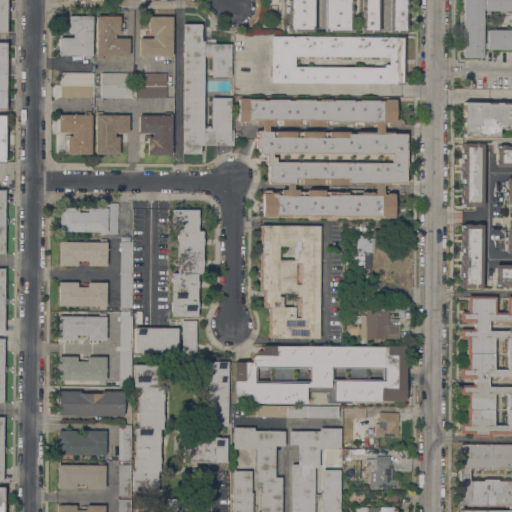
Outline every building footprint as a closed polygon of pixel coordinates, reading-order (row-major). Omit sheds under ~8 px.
[(313,0),(313,32),(285,31),(285,25),(287,25),(287,13),(286,13),(286,0),(313,0)] [(323,0),(352,0),(352,3),(351,3),(351,7),(352,7),(352,20),(351,20),(350,25),(352,25),(352,32),(323,32),(323,0)] [(378,0),(378,33),(360,33),(360,24),(361,24),(361,13),(360,13),(360,0),(378,0)] [(406,0),(406,13),(407,13),(407,17),(405,17),(405,20),(407,20),(407,32),(406,32),(406,33),(388,33),(388,0),(406,0)] [(461,0),(482,0),(482,57),(461,57),(461,0)] [(511,0),(511,11),(505,11),(505,13),(498,13),(498,11),(483,11),(483,0),(511,0)] [(91,16),(91,58),(84,58),(84,55),(58,55),(58,38),(72,38),(72,34),(67,34),(67,16),(91,16)] [(119,16),(119,34),(114,34),(114,38),(128,38),(128,56),(102,56),(102,58),(95,58),(95,16),(119,16)] [(171,59),(164,59),(164,56),(138,56),(138,38),(152,38),(152,34),(147,34),(147,16),(171,16),(171,59)] [(183,24),(200,24),(199,41),(202,41),(202,44),(230,44),(229,77),(210,76),(210,55),(202,55),(202,128),(206,128),(206,126),(209,126),(209,128),(210,128),(210,98),(229,98),(229,130),(233,130),(232,145),(199,145),(199,153),(182,153),(183,56),(181,56),(181,52),(183,52),(183,24)] [(511,49),(486,49),(486,30),(507,30),(507,28),(511,28),(511,49)] [(395,84),(395,83),(270,82),(270,36),(395,37),(395,36),(403,36),(403,84),(395,84)] [(93,73),(93,86),(91,86),(91,97),(60,97),(60,86),(60,72),(91,72),(91,73),(93,73)] [(100,73),(131,73),(131,86),(131,98),(100,98),(100,86),(100,73)] [(165,98),(134,98),(134,86),(135,73),(165,73),(165,86),(165,98)] [(382,217),(382,216),(357,216),(357,215),(349,215),(349,216),(331,216),(331,215),(328,215),(328,217),(317,217),(317,215),(311,215),(311,216),(292,216),(292,215),(285,215),(285,216),(261,216),(261,193),(262,193),(262,190),(270,190),(270,192),(275,192),(275,191),(280,191),(280,189),(285,189),(285,184),(283,184),(283,183),(267,183),(267,165),(265,165),(265,155),(262,155),(257,151),(257,148),(254,148),(254,132),(256,132),(256,130),(260,130),(260,126),(255,126),(255,124),(251,124),(251,122),(245,122),(245,124),(238,124),(238,121),(237,121),(237,98),(262,98),(262,100),(268,100),(268,99),(287,99),(287,100),(293,100),(293,99),(313,99),(313,100),(318,100),(318,98),(334,98),(334,99),(351,99),(351,100),(359,100),(359,99),(377,100),(384,100),(384,99),(395,99),(395,100),(396,100),(396,108),(395,108),(395,113),(396,113),(395,119),(395,122),(393,124),(388,124),(387,122),(382,122),(382,131),(392,131),(392,133),(405,133),(405,134),(406,134),(406,143),(405,143),(405,150),(406,150),(406,167),(404,167),(404,174),(406,174),(406,182),(404,182),(404,183),(398,183),(398,185),(391,185),(382,185),(382,190),(386,191),(386,193),(392,193),(393,194),(393,198),(394,198),(394,204),(393,204),(393,209),(394,209),(394,216),(393,216),(393,217),(382,217)] [(511,102),(511,128),(510,128),(510,129),(503,129),(503,128),(497,128),(497,132),(498,132),(498,138),(482,137),(462,136),(462,102),(511,102)] [(90,154),(66,154),(66,136),(71,136),(71,132),(57,132),(57,114),(83,115),(83,111),(90,111),(90,154)] [(101,112),(101,115),(127,115),(127,132),(113,132),(113,136),(118,137),(118,154),(94,154),(94,112),(101,112)] [(163,115),(164,112),(170,112),(170,155),(146,154),(147,137),(151,137),(151,133),(137,132),(137,115),(163,115)] [(482,206),(481,206),(481,207),(474,207),(474,206),(469,206),(469,207),(463,207),(463,206),(460,206),(460,196),(461,189),(460,189),(460,172),(461,172),(461,164),(460,164),(460,148),(461,148),(461,143),(482,143),(482,206)] [(511,167),(495,167),(495,166),(495,159),(495,154),(494,154),(495,145),(505,145),(505,146),(511,146),(511,167)] [(511,178),(511,204),(506,204),(507,201),(505,201),(505,200),(502,200),(502,183),(504,183),(504,181),(506,181),(506,178),(511,178)] [(58,207),(77,208),(77,212),(87,212),(87,208),(105,208),(105,203),(117,203),(117,234),(105,234),(105,235),(99,235),(99,232),(58,231),(58,207)] [(171,316),(171,273),(176,273),(176,231),(172,231),(172,209),(197,209),(197,217),(197,224),(197,231),(202,231),(201,239),(202,239),(202,245),(201,245),(201,260),(202,260),(202,266),(201,266),(201,274),(196,274),(196,302),(196,308),(196,316),(171,316)] [(356,222),(356,233),(344,232),(344,221),(356,222)] [(481,288),(458,288),(458,277),(461,277),(461,273),(459,273),(459,266),(460,266),(460,259),(459,259),(459,241),(460,241),(460,234),(459,234),(459,225),(461,225),(461,224),(481,225),(481,288)] [(267,338),(267,308),(265,308),(265,305),(262,305),(262,291),(258,291),(259,225),(319,226),(318,338),(267,338)] [(511,253),(505,253),(505,250),(504,250),(504,244),(502,244),(503,231),(505,231),(505,230),(506,230),(506,227),(511,227),(511,253)] [(356,252),(356,245),(352,245),(352,238),(356,238),(356,235),(365,235),(365,238),(374,238),(374,252),(370,252),(370,268),(353,268),(353,252),(356,252)] [(130,311),(129,311),(129,316),(131,316),(130,347),(130,382),(118,381),(118,346),(119,315),(119,311),(121,311),(121,307),(119,307),(119,276),(120,276),(120,272),(119,272),(119,241),(120,241),(121,236),(129,236),(129,241),(131,241),(130,311)] [(100,242),(100,239),(106,239),(105,266),(87,265),(87,261),(76,261),(76,266),(58,265),(58,242),(100,242)] [(511,264),(511,287),(511,286),(504,286),(504,287),(496,287),(496,286),(494,286),(494,284),(493,284),(493,277),(494,277),(494,264),(511,264)] [(76,282),(76,287),(87,287),(87,282),(105,282),(105,309),(98,309),(98,306),(57,306),(58,282),(76,282)] [(511,437),(510,437),(510,434),(488,434),(488,437),(471,437),(471,434),(458,434),(458,423),(465,423),(465,395),(458,395),(458,384),(471,384),(471,379),(458,378),(458,368),(465,368),(466,339),(458,339),(458,329),(471,329),(471,322),(458,322),(459,312),(466,312),(466,296),(495,296),(494,312),(505,312),(505,296),(511,296),(511,437)] [(388,310),(388,325),(398,325),(397,339),(359,338),(360,314),(365,314),(365,309),(388,310)] [(57,316),(98,316),(98,313),(105,313),(105,340),(86,340),(86,335),(76,335),(76,340),(57,340),(57,316)] [(195,320),(195,353),(181,353),(181,320),(195,320)] [(176,328),(176,353),(169,353),(162,353),(147,353),(141,353),(133,352),(133,328),(176,328)] [(393,404),(393,401),(350,400),(350,403),(326,403),(326,400),(328,400),(328,392),(305,391),(305,403),(233,402),(233,362),(250,362),(250,357),(257,351),(260,351),(260,345),(404,346),(403,404),(393,404)] [(76,356),(76,361),(86,361),(86,357),(105,357),(104,383),(98,383),(98,381),(57,380),(57,356),(76,356)] [(226,426),(201,426),(201,418),(201,411),(201,397),(201,391),(202,375),(201,375),(201,369),(202,369),(202,361),(227,361),(226,426)] [(157,365),(157,374),(158,374),(158,379),(157,379),(157,386),(162,386),(162,394),(163,394),(163,400),(162,400),(162,415),(162,421),(162,429),(159,429),(159,436),(159,442),(158,442),(158,457),(159,457),(159,463),(158,463),(158,471),(156,471),(156,492),(131,492),(132,470),(133,470),(134,428),(137,428),(137,386),(132,386),(132,364),(157,365)] [(57,391),(78,391),(78,393),(100,393),(100,391),(122,391),(122,398),(123,398),(123,402),(122,402),(122,405),(123,405),(123,408),(122,408),(122,416),(57,415),(57,391)] [(343,407),(352,407),(352,406),(365,406),(365,418),(343,417),(343,407)] [(245,416),(245,407),(286,407),(286,417),(245,416)] [(286,407),(337,407),(337,417),(286,417),(286,407)] [(393,412),(393,413),(397,413),(397,436),(374,436),(374,423),(378,423),(378,422),(376,422),(376,419),(378,419),(378,412),(393,412)] [(117,424),(129,424),(129,460),(118,460),(117,424)] [(250,471),(249,493),(251,493),(251,511),(259,511),(259,494),(260,494),(260,482),(255,482),(256,470),(254,470),(254,449),(232,449),(232,427),(253,427),(253,430),(283,431),(283,446),(274,446),(273,477),(280,477),(279,511),(231,511),(232,470),(250,471)] [(339,470),(338,511),(289,511),(290,464),(296,464),(296,444),(288,444),(288,431),(318,431),(318,428),(339,428),(339,449),(318,449),(317,467),(313,467),(312,511),(321,511),(321,498),(319,498),(319,492),(321,492),(321,470),(339,470)] [(104,458),(96,458),(96,455),(56,454),(56,430),(75,430),(75,436),(86,436),(86,431),(104,431),(104,458)] [(182,437),(190,437),(196,437),(196,438),(211,438),(211,437),(217,437),(217,438),(225,438),(225,463),(217,463),(217,464),(210,464),(210,463),(182,462),(182,437)] [(511,444),(511,471),(505,471),(505,468),(503,468),(503,471),(496,471),(496,470),(482,470),(475,470),(475,468),(473,468),(473,471),(468,471),(468,480),(482,480),(482,478),(496,479),(496,481),(510,481),(510,479),(511,479),(511,474),(511,511),(459,511),(459,510),(459,504),(459,503),(457,503),(457,495),(456,495),(456,484),(458,484),(458,480),(457,480),(458,446),(459,446),(459,444),(461,444),(511,444)] [(375,459),(375,456),(389,456),(389,461),(390,461),(390,468),(391,468),(391,479),(397,479),(397,487),(369,487),(369,471),(372,471),(372,470),(364,470),(364,459),(375,459)] [(56,465),(97,465),(97,462),(103,462),(103,489),(85,489),(85,484),(74,484),(74,488),(56,488),(56,465)] [(129,464),(129,495),(117,495),(118,464),(129,464)] [(354,511),(355,507),(390,507),(391,501),(385,501),(385,495),(396,495),(396,501),(393,501),(393,507),(396,507),(396,511),(354,511)] [(190,498),(190,511),(165,511),(165,498),(190,498)] [(129,499),(128,511),(117,511),(117,499),(129,499)]
